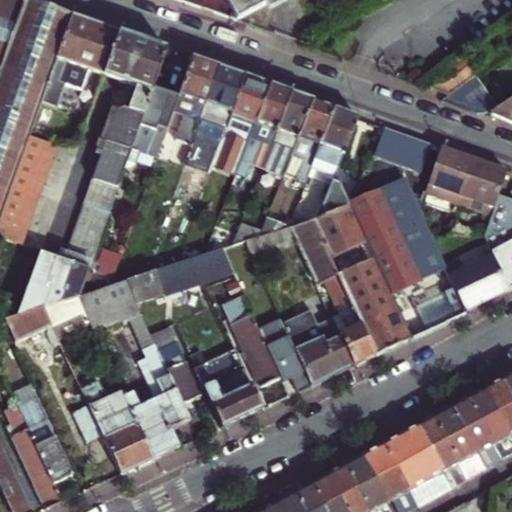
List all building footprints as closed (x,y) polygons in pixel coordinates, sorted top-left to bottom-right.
[(0,0),(0,227),(31,140),(43,106),(73,20),(21,1),(17,0),(0,0)] [(167,0),(234,24),(221,0),(167,0)] [(221,0),(234,24),(263,7),(277,0),(221,0)] [(277,0),(263,7),(266,13),(282,5),(291,0),(277,0)] [(80,93),(86,74),(105,81),(121,37),(102,31),(73,20),(43,106),(59,113),(68,88),(80,93)] [(118,193),(132,152),(154,91),(167,54),(150,48),(121,37),(105,81),(119,85),(117,92),(122,94),(118,103),(122,113),(120,114),(95,185),(118,193)] [(478,78),(465,60),(427,90),(437,93),(450,98),(478,78)] [(210,69),(193,64),(180,100),(177,110),(188,114),(175,150),(171,149),(166,163),(185,170),(219,73),(210,69)] [(234,78),(219,73),(185,170),(198,175),(203,161),(211,163),(213,156),(208,154),(218,125),(228,128),(231,122),(246,82),(234,78)] [(450,98),(463,108),(476,118),(492,117),(503,110),(478,78),(450,98)] [(258,87),(246,82),(231,122),(257,132),(273,92),(258,87)] [(154,91),(132,152),(159,161),(177,110),(180,100),(166,95),(154,91)] [(273,92),(257,132),(242,167),(263,176),(294,99),(284,96),(273,92)] [(306,104),(294,99),(263,176),(283,184),(285,179),(315,107),(306,104)] [(511,105),(503,110),(492,117),(510,125),(511,125),(511,105)] [(326,110),(315,107),(285,179),(307,188),(312,175),(336,114),(326,110)] [(347,118),(336,114),(312,175),(334,184),(358,122),(347,118)] [(410,140),(384,131),(373,158),(422,175),(432,147),(410,140)] [(58,150),(31,140),(0,227),(0,240),(23,249),(58,150)] [(458,156),(443,151),(427,198),(460,210),(474,162),(458,156)] [(492,168),(474,162),(460,210),(492,221),(500,197),(509,174),(492,168)] [(378,268),(413,342),(439,330),(469,317),(467,313),(444,264),(421,216),(425,205),(411,200),(404,183),(350,208),(369,250),(378,268)] [(95,185),(87,210),(109,217),(118,193),(95,185)] [(333,267),(369,250),(350,208),(341,190),(333,187),(316,225),(314,225),(333,267)] [(511,201),(500,197),(492,221),(490,227),(489,240),(490,243),(511,291),(511,201)] [(266,225),(259,243),(289,233),(266,225)] [(314,225),(293,232),(299,244),(319,288),(325,285),(338,278),(333,267),(314,225)] [(299,244),(293,232),(289,233),(259,243),(247,247),(253,259),(253,260),(299,244)] [(483,306),(511,291),(490,243),(444,264),(467,313),(483,306)] [(369,250),(333,267),(338,278),(342,285),(378,268),(369,250)] [(146,280),(127,287),(137,308),(234,279),(228,268),(222,255),(202,261),(176,270),(146,280)] [(20,313),(18,322),(67,306),(79,302),(90,273),(42,256),(38,269),(20,313)] [(10,309),(20,313),(38,269),(30,265),(24,282),(21,281),(10,309)] [(342,285),(377,359),(395,351),(413,342),(378,268),(342,285)] [(325,285),(340,317),(334,320),(342,339),(356,369),(367,363),(377,359),(342,285),(338,278),(325,285)] [(156,404),(171,434),(183,429),(193,424),(185,407),(152,339),(149,334),(143,321),(137,308),(127,287),(113,291),(79,302),(91,327),(96,338),(98,341),(120,330),(138,366),(156,404)] [(227,314),(263,390),(272,386),(282,381),(273,362),(258,331),(243,299),(236,302),(239,309),(227,314)] [(18,322),(10,325),(19,346),(34,339),(73,321),(67,306),(18,322)] [(311,307),(282,321),(313,388),(335,379),(356,369),(342,339),(334,320),(331,315),(317,321),(311,307)] [(281,319),(258,331),(273,362),(282,381),(284,384),(293,380),(300,395),(303,393),(313,388),(282,321),(281,319)] [(202,399),(169,331),(152,339),(185,407),(194,403),(202,399)] [(202,385),(210,382),(203,367),(195,371),(202,385)] [(244,420),(263,411),(246,373),(206,392),(224,430),(244,420)] [(487,392),(499,415),(511,408),(511,397),(504,383),(494,389),(487,392)] [(19,407),(20,409),(57,485),(66,481),(73,478),(37,401),(31,389),(14,396),(19,407)] [(471,401),(483,424),(499,415),(487,392),(479,396),(471,401)] [(105,437),(123,477),(141,468),(154,462),(125,400),(122,395),(92,408),(105,437)] [(135,396),(125,400),(154,462),(160,459),(166,457),(143,410),(135,396)] [(483,424),(471,401),(463,406),(453,411),(466,434),(483,424)] [(166,457),(179,451),(171,434),(156,404),(143,410),(166,457)] [(76,413),(90,444),(105,437),(92,408),(91,406),(76,413)] [(20,409),(19,407),(7,413),(13,427),(8,430),(47,511),(59,506),(65,503),(57,485),(20,409)] [(511,408),(499,415),(511,438),(511,408)] [(449,413),(436,420),(448,443),(466,434),(453,411),(449,413)] [(511,457),(511,438),(499,415),(483,424),(504,462),(511,457)] [(428,424),(419,429),(432,452),(448,443),(436,420),(428,424)] [(504,462),(483,424),(466,434),(486,471),(495,467),(504,462)] [(432,452),(419,429),(403,437),(416,460),(432,452)] [(466,434),(448,443),(469,481),(478,475),(486,471),(466,434)] [(386,447),(398,470),(416,460),(403,437),(395,442),(386,447)] [(432,452),(453,489),(461,485),(469,481),(448,443),(432,452)] [(31,511),(0,445),(0,484),(13,511),(31,511)] [(363,459),(375,483),(378,481),(398,470),(386,447),(366,457),(363,459)] [(432,452),(416,460),(436,499),(445,493),(453,489),(432,452)] [(10,458),(33,511),(41,511),(43,511),(17,454),(10,458)] [(346,468),(358,491),(375,483),(363,459),(355,463),(346,468)] [(416,460),(398,470),(419,508),(429,503),(436,499),(416,460)] [(338,472),(329,478),(341,501),(358,491),(346,468),(338,472)] [(390,505),(393,504),(397,511),(411,511),(419,508),(398,470),(378,481),(375,483),(387,507),(390,505)] [(311,487),(323,510),(341,501),(329,478),(322,481),(311,487)] [(375,483),(358,491),(368,511),(389,511),(387,507),(375,483)] [(304,490),(295,495),(303,511),(320,511),(323,510),(311,487),(304,490)] [(341,501),(347,511),(368,511),(358,491),(341,501)] [(288,499),(277,505),(280,511),(303,511),(295,495),(288,499)] [(347,511),(341,501),(323,510),(324,511),(347,511)]
